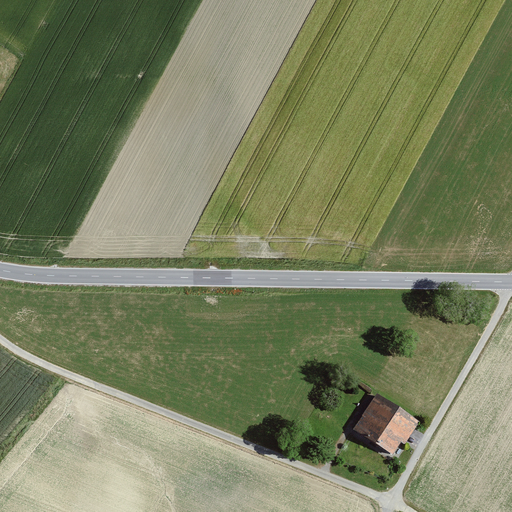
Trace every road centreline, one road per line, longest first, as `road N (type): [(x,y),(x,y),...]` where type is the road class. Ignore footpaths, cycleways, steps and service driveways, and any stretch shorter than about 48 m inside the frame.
road 1 (tertiary): [(511,282),(0,270)]
road 2 (track): [(409,511),(26,355),(0,336)]
road 3 (track): [(386,511),(511,289)]
